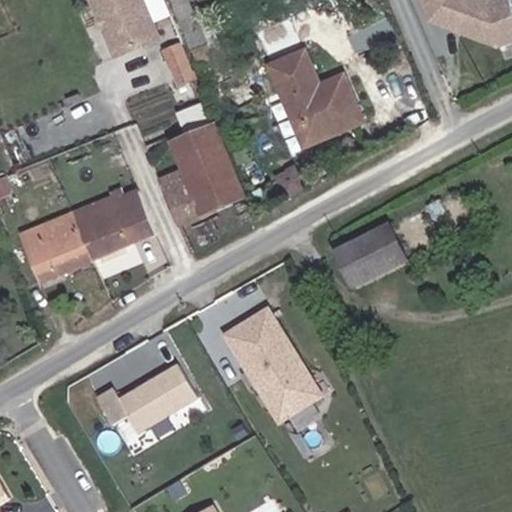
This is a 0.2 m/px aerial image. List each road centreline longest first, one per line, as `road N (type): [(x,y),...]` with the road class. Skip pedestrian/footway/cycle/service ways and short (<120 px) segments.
road 1 (unclassified): [(14,392),(282,230),(511,107)]
road 2 (unknown): [(282,230),(327,280),(376,310),(419,316),(511,293)]
road 3 (residential): [(14,392),(84,511)]
